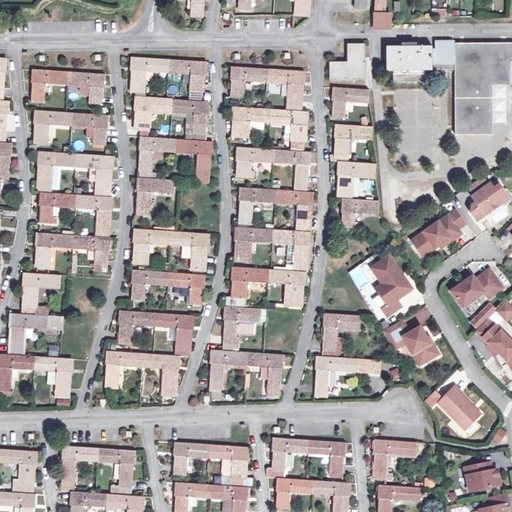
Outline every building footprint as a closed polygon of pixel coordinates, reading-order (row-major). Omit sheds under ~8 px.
[(206,1),(205,0),(191,0),(191,17),(203,17),(204,1),(206,1)] [(239,0),(239,7),(251,8),(251,0),(297,0),(297,14),(308,14),(309,0),(239,0)] [(377,0),(376,9),(385,10),(386,1),(377,0)] [(392,14),(375,13),(375,28),(391,29),(392,14)] [(426,70),(446,70),(455,70),(456,135),(492,134),(492,85),(510,84),(510,82),(511,82),(511,43),(455,44),(455,43),(435,43),(436,50),(432,50),(432,46),(387,47),(387,70),(394,70),(394,81),(426,81),(426,70)] [(365,78),(365,44),(348,44),(348,62),(330,62),(330,78),(365,78)] [(205,62),(169,59),(133,57),(132,70),(134,70),(132,92),(145,93),(147,71),(190,74),(189,91),(202,92),(203,75),(205,75),(205,62)] [(304,72),(268,69),(232,67),(231,80),(232,80),(231,96),(248,98),(248,95),(244,95),(245,81),(289,84),(288,103),(301,104),(302,85),(303,85),(304,72)] [(104,87),(106,74),(69,71),(33,69),(32,82),(33,82),(31,103),(44,104),(45,83),(68,85),(90,86),(89,103),(102,104),(103,87),(104,87)] [(370,90),(333,87),(332,100),(334,100),(333,117),(345,118),(346,102),(368,103),(370,90)] [(208,115),(209,102),(173,99),(167,99),(167,95),(163,95),(163,99),(137,97),(136,110),(137,110),(136,128),(149,129),(150,111),(194,114),(193,130),(186,130),(186,133),(206,134),(207,115),(208,115)] [(9,101),(0,100),(0,141),(6,142),(7,114),(9,114),(9,101)] [(307,125),(308,112),(308,111),(265,109),(265,103),(258,103),(258,108),(235,107),(234,120),(236,120),(234,136),(247,137),(248,121),(292,124),(291,141),(304,141),(305,125),(307,125)] [(109,128),(109,115),(73,113),(37,110),(35,123),(37,123),(36,144),(49,144),(50,124),(94,127),(93,145),(106,145),(107,128),(109,128)] [(372,127),(337,124),(335,138),(337,138),(335,158),(348,159),(349,139),(371,140),(372,127)] [(212,155),(213,142),(176,139),(140,136),(139,149),(141,150),(139,171),(152,172),(154,151),(198,154),(196,175),(209,176),(210,155),(212,155)] [(6,142),(0,141),(0,179),(2,180),(9,180),(10,155),(12,156),(12,143),(6,142)] [(310,165),(311,152),(274,150),(239,147),(238,160),(239,160),(238,177),(254,178),(255,171),(250,171),(251,161),(296,164),(294,181),(308,182),(309,165),(310,165)] [(112,169),(113,156),(77,154),(40,151),(39,164),(41,164),(39,189),(52,190),(54,165),(98,168),(97,186),(110,186),(111,169),(112,169)] [(375,164),(339,161),(339,174),(340,175),(339,196),(351,197),(352,175),(374,177),(375,164)] [(151,192),(173,193),(174,180),(138,177),(137,191),(138,191),(136,215),(150,215),(151,192)] [(478,221),(503,204),(498,198),(506,193),(500,185),(494,189),(491,184),(473,197),(477,202),(476,206),(473,206),(472,213),(478,221)] [(312,205),(312,192),(276,190),(240,187),(239,200),(240,201),(239,217),(252,218),(253,201),(297,204),(296,221),(309,223),(310,205),(312,205)] [(112,210),(113,197),(77,194),(41,192),(40,205),(41,205),(40,222),(57,223),(57,215),(53,215),(54,206),(98,209),(97,228),(96,237),(109,238),(110,229),(111,210),(112,210)] [(498,198),(503,204),(510,199),(506,193),(498,198)] [(379,201),(343,199),(341,211),(343,212),(342,229),(354,230),(355,213),(378,214),(379,201)] [(456,211),(449,216),(459,230),(466,225),(456,211)] [(449,216),(424,233),(427,237),(415,244),(424,257),(444,244),(446,247),(463,235),(459,230),(449,216)] [(309,245),(310,232),(237,227),(236,240),(238,240),(236,260),(249,261),(251,241),(288,243),(295,244),(294,261),(293,268),(306,268),(308,245),(309,245)] [(149,243),(185,246),(193,246),(192,251),(192,262),(193,263),(203,263),(205,263),(206,247),(208,247),(208,234),(135,229),(135,242),(136,242),(135,264),(148,265),(149,243)] [(110,251),(111,238),(109,238),(96,237),(38,233),(37,246),(38,246),(37,267),(50,268),(51,247),(95,250),(94,271),(107,272),(108,251),(110,251)] [(413,241),(415,244),(427,237),(424,233),(413,241)] [(390,256),(373,269),(384,284),(377,290),(388,306),(384,310),(389,317),(403,307),(399,300),(411,291),(401,277),(404,275),(390,256)] [(233,280),(232,297),(229,296),(228,302),(226,302),(226,306),(225,306),(224,320),(225,320),(224,347),(239,348),(239,337),(237,336),(237,332),(238,320),(254,321),(259,322),(260,308),(245,307),(246,298),(244,298),(245,280),(286,283),(285,305),(302,306),(303,285),(305,285),(305,272),(293,271),(270,269),(233,267),(232,280),(233,280)] [(205,288),(206,275),(165,272),(133,270),(132,283),(133,283),(132,299),(145,300),(146,284),(190,287),(189,303),(202,305),(203,288),(205,288)] [(25,286),(23,314),(36,314),(48,315),(48,306),(36,305),(38,287),(60,288),(61,275),(24,272),(23,286),(25,286)] [(474,277),(453,291),(464,307),(484,293),(488,297),(501,288),(490,274),(478,283),(474,277)] [(511,308),(506,304),(496,312),(507,322),(511,318),(511,308)] [(477,330),(488,320),(496,312),(490,305),(471,324),(477,330)] [(417,326),(431,318),(426,308),(412,316),(417,326)] [(191,329),(192,315),(166,313),(120,310),(119,323),(120,323),(119,343),(132,344),(133,325),(172,327),(172,340),(176,340),(176,347),(176,356),(180,356),(188,356),(190,329),(191,329)] [(63,317),(48,315),(36,314),(23,314),(12,313),(11,326),(12,326),(10,353),(23,354),(25,327),(62,330),(63,317)] [(359,329),(360,316),(324,313),(323,327),(325,327),(323,350),(336,351),(337,328),(359,329)] [(411,332),(404,319),(382,332),(390,345),(404,337),(408,343),(420,365),(440,354),(433,342),(431,344),(428,338),(421,327),(411,332)] [(253,333),(254,321),(238,320),(237,332),(253,333)] [(488,320),(477,330),(484,339),(485,337),(507,360),(511,367),(511,342),(496,326),(495,327),(488,320)] [(404,337),(390,345),(393,352),(408,343),(404,337)] [(58,357),(58,347),(50,346),(49,356),(58,357)] [(212,363),(210,390),(222,391),(224,364),(269,366),(267,395),(280,395),(282,367),(283,367),(284,355),(211,350),(210,363),(212,363)] [(179,369),(180,356),(176,356),(158,354),(153,354),(142,353),(106,351),(105,364),(107,364),(105,391),(118,392),(120,365),(164,368),(163,395),(175,396),(177,369),(179,369)] [(71,372),(71,358),(35,356),(0,353),(0,390),(10,391),(12,368),(56,371),(55,396),(67,397),(69,372),(71,372)] [(330,370),(359,372),(369,373),(369,360),(359,359),(316,357),(315,369),(317,369),(315,396),(328,397),(330,370)] [(369,360),(369,373),(378,373),(379,361),(369,360)] [(394,382),(402,380),(398,368),(390,371),(394,382)] [(461,391),(455,385),(439,402),(465,429),(481,413),(460,393),(461,391)] [(506,431),(500,427),(494,438),(500,442),(506,431)] [(308,453),(309,440),(273,437),(274,451),(272,471),(285,472),(287,451),(308,453)] [(416,456),(417,442),(375,439),(374,453),(375,453),(374,479),(386,479),(386,478),(392,478),(392,472),(387,471),(388,454),(416,456)] [(309,440),(308,453),(331,455),(329,474),(342,475),(346,442),(309,440)] [(246,461),(247,447),(211,444),(175,442),(173,455),(175,455),(174,475),(186,476),(187,466),(192,466),(192,457),(222,459),(222,468),(231,469),(230,480),(243,481),(245,461),(246,461)] [(98,462),(99,448),(63,446),(62,459),(63,459),(61,490),(70,491),(74,491),(76,460),(98,462)] [(99,448),(98,462),(120,463),(118,486),(132,487),(133,464),(134,464),(135,451),(99,448)] [(0,449),(0,453),(0,462),(21,464),(20,480),(15,479),(14,490),(32,491),(34,465),(36,465),(36,451),(0,449)] [(501,484),(498,473),(492,474),(491,470),(492,470),(491,462),(465,467),(469,484),(475,483),(476,489),(501,484)] [(434,487),(434,477),(423,477),(423,487),(434,487)] [(312,494),(313,480),(278,478),(276,491),(278,491),(276,508),(289,509),(290,492),(312,494)] [(313,480),(312,494),(335,495),(334,511),(346,511),(348,496),(349,496),(350,483),(313,480)] [(247,501),(248,487),(212,485),(176,482),(174,495),(176,495),(174,511),(187,511),(189,497),(233,500),(232,511),(245,511),(246,501),(247,501)] [(411,483),(410,487),(379,485),(378,498),(380,498),(378,511),(391,511),(392,499),(420,501),(421,484),(411,483)] [(0,491),(0,504),(21,506),(20,511),(33,511),(34,507),(35,507),(36,494),(0,491)] [(106,507),(107,494),(96,493),(74,491),(70,491),(69,505),(71,505),(70,511),(83,511),(84,506),(106,507)] [(509,504),(506,493),(484,498),(487,509),(481,510),(481,511),(505,511),(504,505),(509,504)] [(107,494),(106,507),(129,508),(128,511),(141,511),(142,509),(143,510),(144,496),(107,494)]
